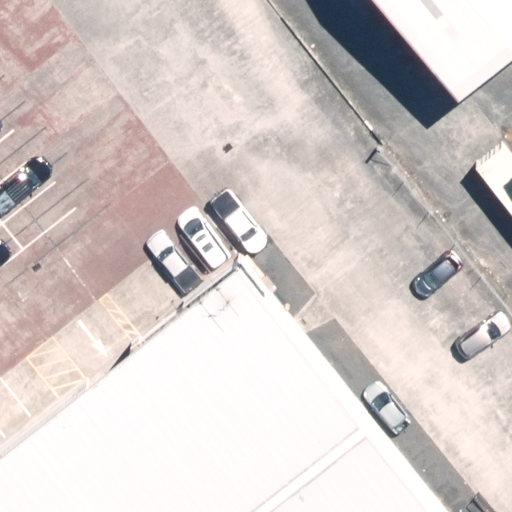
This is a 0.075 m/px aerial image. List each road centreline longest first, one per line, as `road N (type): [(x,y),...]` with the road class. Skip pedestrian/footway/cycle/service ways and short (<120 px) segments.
road 1 (unknown): [(511,224),(430,105)]
road 2 (unknown): [(340,0),(430,105)]
